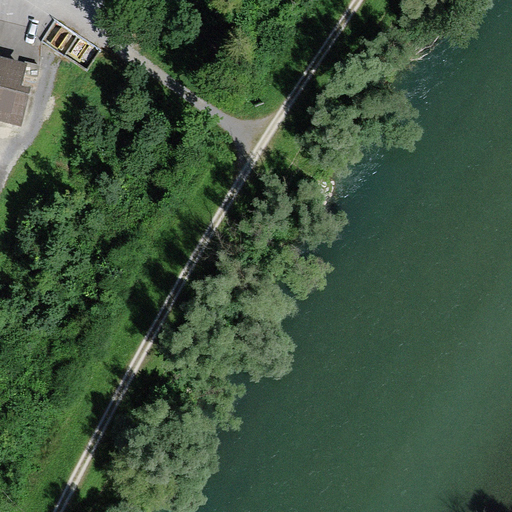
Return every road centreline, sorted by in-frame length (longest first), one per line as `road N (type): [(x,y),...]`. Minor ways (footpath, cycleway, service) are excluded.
road 1 (track): [(367,0),(255,143),(58,511)]
road 2 (track): [(55,0),(255,143)]
